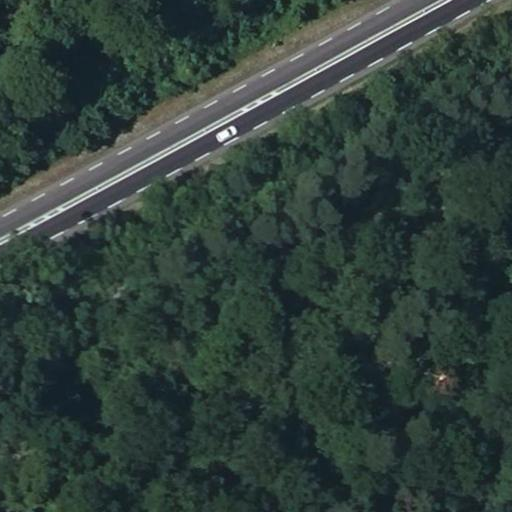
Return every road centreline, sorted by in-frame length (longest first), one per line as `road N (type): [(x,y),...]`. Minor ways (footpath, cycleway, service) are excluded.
road 1 (track): [(511,39),(191,214),(79,340),(0,482)]
road 2 (primary): [(0,257),(477,0)]
road 3 (primary): [(417,0),(0,230)]
